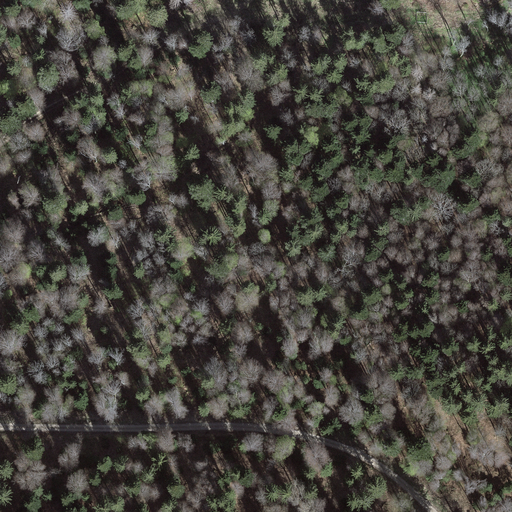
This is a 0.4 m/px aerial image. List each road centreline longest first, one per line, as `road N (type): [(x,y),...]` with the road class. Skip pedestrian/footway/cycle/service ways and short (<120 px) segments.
road 1 (track): [(432,511),(359,454),(302,435),(231,426),(0,424)]
road 2 (track): [(0,142),(44,108),(251,0)]
